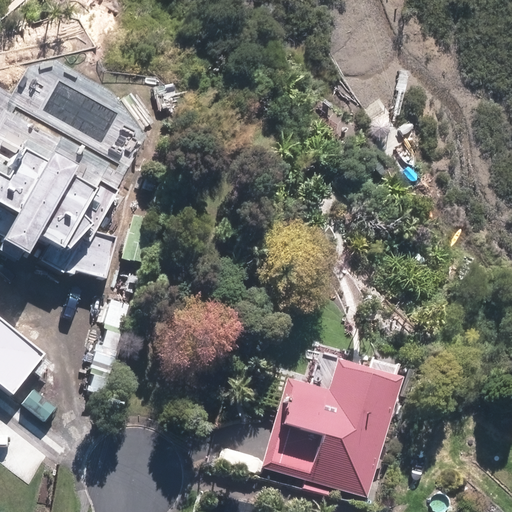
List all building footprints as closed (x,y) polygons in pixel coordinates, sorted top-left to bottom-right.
[(0,233),(58,270),(62,263),(107,275),(115,231),(93,223),(117,184),(96,174),(89,186),(66,173),(71,163),(24,136),(2,176),(0,175),(0,233)] [(267,262),(289,272),(297,255),(275,245),(267,262)] [(97,401),(117,336),(101,331),(95,352),(89,350),(83,369),(89,371),(82,396),(97,401)] [(256,471),(361,501),(394,383),(330,365),(322,393),(281,382),(256,471)] [(24,373),(12,387),(35,405),(46,390),(24,373)]
